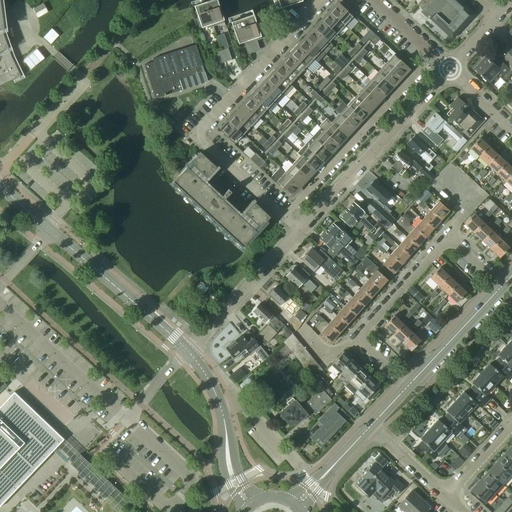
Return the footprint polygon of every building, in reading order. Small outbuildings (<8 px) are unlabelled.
[(0,0),(0,85),(21,76),(11,57),(0,25),(0,21),(3,21),(0,0)] [(217,0),(210,0),(205,2),(214,26),(217,25),(216,23),(224,20),(217,0)] [(277,0),(281,8),(303,0),(302,0),(277,0)] [(456,0),(420,0),(416,4),(422,10),(420,12),(426,17),(428,15),(452,37),(457,32),(458,33),(461,30),(460,29),(472,15),(456,0)] [(214,26),(205,2),(194,6),(201,28),(209,25),(210,27),(214,26)] [(338,3),(330,12),(344,25),(354,15),(347,8),(346,9),(347,9),(346,10),(338,3)] [(330,12),(322,20),(337,33),(344,25),(330,12)] [(254,14),(242,18),(251,42),(254,41),(253,39),(261,36),(254,14)] [(251,42),(242,18),(231,22),(239,44),(246,41),(247,43),(251,42)] [(322,20),(315,29),(329,42),(337,33),(322,20)] [(315,29),(307,37),(325,54),(333,45),(329,42),(315,29)] [(368,39),(373,33),(370,29),(364,35),(368,39)] [(223,34),(217,36),(222,49),(228,47),(223,34)] [(379,38),(376,35),(370,41),(374,44),(379,38)] [(307,37),(299,45),(313,58),(317,62),(325,54),(307,37)] [(352,48),(356,51),(361,46),(357,43),(352,48)] [(154,61),(144,64),(155,98),(176,91),(172,80),(192,74),(192,76),(204,73),(202,66),(203,66),(196,44),(153,58),(154,61)] [(299,45),(291,54),(306,67),(313,58),(299,45)] [(499,56),(511,68),(511,47),(511,48),(508,46),(499,56)] [(351,57),(356,51),(352,48),(347,53),(351,57)] [(358,53),(362,57),(367,51),(363,48),(358,53)] [(348,60),(341,53),(336,58),(340,61),(337,65),(341,68),(348,60)] [(357,62),(362,57),(358,53),(353,59),(357,62)] [(385,63),(400,76),(408,67),(400,60),(401,59),(402,60),(402,59),(395,53),(385,63)] [(291,54),(284,62),(298,75),(306,67),(291,54)] [(506,78),(511,71),(511,68),(499,56),(493,62),(487,55),(476,67),(483,74),(482,75),(492,84),(502,73),(506,78)] [(284,62),(276,70),(290,84),(298,75),(284,62)] [(385,63),(378,71),(392,85),(400,76),(385,63)] [(336,73),(341,68),(337,65),(332,70),(336,73)] [(343,70),(346,73),(351,68),(348,65),(343,70)] [(276,70),(268,79),(286,96),(294,87),(290,84),(276,70)] [(341,79),(346,73),(343,70),(338,75),(341,79)] [(378,71),(370,80),(384,93),(392,85),(378,71)] [(322,81),(325,85),(330,79),(327,76),(322,81)] [(268,79),(260,87),(275,100),(274,101),(277,104),(285,95),(286,96),(268,79)] [(370,80),(362,88),(376,101),(384,93),(370,80)] [(320,90),(325,85),(322,81),(317,87),(320,90)] [(327,87),(331,90),(336,85),(332,81),(327,87)] [(260,87),(253,96),(267,109),(274,101),(275,100),(260,87)] [(326,96),(331,90),(327,87),(322,92),(326,96)] [(362,88),(355,97),(369,110),(376,101),(362,88)] [(310,93),(315,98),(318,94),(313,89),(310,93)] [(318,94),(315,98),(321,103),(324,99),(318,94)] [(253,96),(245,104),(259,117),(267,109),(253,96)] [(355,97),(347,105),(361,118),(369,110),(355,97)] [(448,116),(455,122),(463,113),(461,111),(466,105),(457,97),(446,109),(450,113),(448,116)] [(303,101),(298,107),(302,110),(307,105),(303,101)] [(245,104),(237,112),(251,125),(259,117),(245,104)] [(347,105),(339,113),(353,126),(361,118),(347,105)] [(302,110),(298,107),(293,112),(297,115),(302,110)] [(309,107),(304,112),(308,115),(313,110),(309,107)] [(467,109),(463,113),(455,122),(468,134),(480,120),(467,109)] [(237,112),(229,121),(244,134),(251,125),(237,112)] [(308,115),(304,112),(299,117),(303,121),(308,115)] [(435,112),(424,124),(436,135),(442,128),(447,123),(435,112)] [(339,113),(331,122),(345,135),(353,126),(339,113)] [(288,118),(283,123),(286,127),(291,121),(288,118)] [(338,143),(345,135),(331,122),(327,118),(319,126),(320,127),(338,143)] [(244,134),(229,121),(221,129),(229,136),(228,138),(228,137),(227,138),(234,144),(244,134)] [(286,127),(283,123),(278,129),(281,132),(286,127)] [(294,123),(289,129),(292,132),(297,127),(294,123)] [(447,123),(442,128),(457,142),(462,146),(466,141),(462,137),(462,136),(450,125),(447,123)] [(330,152),(338,143),(320,127),(313,136),(330,152)] [(292,132),(289,129),(283,134),(287,138),(292,132)] [(272,135),(267,140),(271,143),(276,138),(272,135)] [(408,142),(406,144),(418,155),(422,151),(431,159),(435,155),(414,135),(411,139),(410,139),(408,141),(408,142)] [(322,160),(330,152),(313,136),(305,144),(322,160)] [(469,149),(478,157),(489,146),(479,138),(469,149)] [(271,143),(267,140),(262,146),(266,149),(271,143)] [(278,140),(273,146),(277,149),(282,143),(278,140)] [(314,168),(322,160),(305,144),(297,152),(314,168)] [(277,149),(273,146),(268,151),(272,154),(277,149)] [(478,157),(487,165),(497,154),(489,146),(478,157)] [(429,171),(418,161),(414,158),(412,160),(401,150),(393,159),(396,162),(391,167),(397,173),(402,168),(405,170),(409,164),(417,171),(418,170),(430,181),(434,177),(428,171),(429,171)] [(307,177),(314,168),(297,152),(297,153),(300,156),(293,164),(307,177)] [(200,153),(172,184),(242,248),(270,217),(254,203),(241,217),(224,202),(228,198),(227,197),(231,192),(228,190),(224,194),(223,193),(219,197),(202,182),(216,168),(200,153)] [(250,159),(254,162),(259,156),(255,153),(250,159)] [(465,153),(461,158),(459,157),(455,161),(459,164),(462,160),(463,161),(468,156),(465,153)] [(487,165),(496,173),(506,163),(497,154),(487,165)] [(418,161),(429,171),(433,167),(422,157),(418,161)] [(261,158),(256,164),(259,167),(265,162),(261,158)] [(474,161),(469,167),(472,170),(478,164),(474,161)] [(496,173),(505,182),(511,173),(511,167),(506,163),(496,173)] [(293,164),(285,172),(299,185),(307,177),(293,164)] [(280,167),(270,177),(275,182),(282,189),(283,188),(282,188),(283,187),(287,190),(286,192),(290,196),(292,195),(291,194),(299,185),(285,172),(280,167)] [(483,169),(478,175),(482,178),(487,172),(483,169)] [(488,184),(483,189),(485,191),(495,180),(492,177),(487,183),(488,184)] [(391,194),(374,179),(365,189),(375,198),(365,208),(387,228),(395,219),(390,214),(392,212),(382,203),(391,194)] [(501,185),(491,197),(494,200),(504,188),(501,185)] [(426,190),(418,199),(423,203),(431,194),(429,193),(426,190)] [(418,199),(415,202),(423,210),(426,206),(423,203),(418,199)] [(438,201),(430,210),(441,220),(449,211),(438,201)] [(353,202),(346,209),(362,225),(370,231),(374,227),(365,219),(368,216),(364,212),(353,202)] [(497,207),(494,204),(484,215),(487,218),(497,207)] [(410,208),(408,211),(410,213),(409,214),(415,218),(418,215),(410,208)] [(362,225),(346,209),(339,217),(351,227),(354,224),(359,229),(362,225)] [(430,210),(422,219),(433,229),(441,220),(430,210)] [(464,225),(473,233),(483,223),(474,214),(464,225)] [(498,218),(493,223),(496,227),(501,221),(498,218)] [(404,219),(401,222),(407,227),(410,224),(404,219)] [(422,219),(414,228),(425,238),(433,229),(422,219)] [(333,224),(326,231),(354,257),(358,260),(367,250),(363,245),(357,252),(346,242),(350,238),(334,223),(333,224)] [(473,233),(481,241),(491,231),(483,223),(473,233)] [(402,233),(392,224),(388,228),(384,233),(386,236),(391,230),(399,236),(402,233)] [(507,226),(501,232),(505,235),(510,229),(507,226)] [(414,228),(406,237),(417,247),(425,238),(414,228)] [(380,235),(383,232),(379,229),(373,235),(377,239),(380,235)] [(326,231),(319,238),(330,249),(326,253),(332,258),(338,252),(349,262),(354,257),(326,231)] [(369,231),(363,238),(371,245),(377,239),(369,231)] [(481,241),(490,250),(500,239),(491,231),(481,241)] [(386,236),(384,233),(383,232),(380,235),(383,238),(385,240),(391,245),(394,242),(386,236)] [(406,237),(398,246),(409,256),(417,247),(406,237)] [(500,239),(490,250),(499,258),(509,248),(500,239)] [(378,244),(373,250),(375,252),(377,249),(383,254),(386,251),(380,246),(378,244)] [(398,246),(390,255),(401,264),(409,256),(398,246)] [(301,259),(313,270),(315,272),(321,266),(334,279),(343,270),(326,255),(322,259),(311,249),(301,259)] [(401,264),(390,255),(382,264),(393,274),(401,264)] [(373,273),(368,279),(379,289),(388,280),(377,270),(378,268),(366,257),(361,262),(373,273)] [(430,278),(439,287),(449,276),(440,267),(430,278)] [(287,275),(286,276),(298,287),(301,284),(311,293),(316,287),(307,278),(310,275),(302,268),(299,272),(294,268),(291,271),(288,271),(287,273),(287,275)] [(358,270),(355,274),(361,278),(364,275),(358,270)] [(439,287),(447,295),(457,284),(449,276),(439,287)] [(350,279),(347,282),(353,287),(356,284),(350,279)] [(368,279),(360,288),(371,298),(379,289),(368,279)] [(201,281),(196,287),(203,294),(209,288),(201,281)] [(457,284),(447,295),(456,303),(457,302),(463,296),(466,292),(457,284)] [(270,293),(269,293),(281,304),(283,303),(291,310),(289,312),(300,322),(307,314),(276,286),(273,289),(271,289),(270,291),(270,293)] [(344,286),(339,291),(345,296),(349,291),(344,286)] [(360,288),(352,297),(363,307),(371,298),(360,288)] [(434,290),(429,296),(432,299),(438,293),(434,290)] [(419,302),(424,297),(418,291),(413,296),(419,302)] [(463,296),(457,302),(461,306),(467,300),(463,296)] [(334,297),(331,300),(337,305),(340,302),(334,297)] [(352,297),(344,306),(355,316),(363,307),(352,297)] [(328,298),(324,303),(326,305),(331,310),(336,305),(328,298)] [(443,298),(438,304),(441,307),(446,301),(443,298)] [(416,302),(409,311),(412,314),(420,306),(416,302)] [(264,345),(268,342),(276,333),(271,328),(279,320),(261,303),(253,311),(265,322),(268,319),(271,321),(256,337),(264,345)] [(326,305),(323,309),(329,314),(332,311),(331,310),(326,305)] [(344,306),(336,315),(347,325),(355,316),(344,306)] [(409,311),(404,317),(407,320),(412,314),(409,311)] [(318,315),(315,318),(321,323),(324,320),(318,315)] [(336,315),(328,324),(339,334),(347,325),(336,315)] [(384,326),(393,335),(403,324),(394,316),(384,326)] [(432,318),(426,325),(435,333),(441,327),(432,318)] [(418,319),(412,325),(416,328),(421,322),(418,319)] [(339,334),(328,324),(320,333),(331,343),(339,334)] [(393,335),(402,343),(412,332),(403,324),(393,335)] [(287,328),(282,334),(286,338),(291,332),(287,328)] [(242,335),(227,348),(235,358),(240,353),(245,359),(261,346),(249,331),(243,336),(242,335)] [(412,332),(402,343),(411,352),(421,341),(412,332)] [(283,342),(284,343),(287,347),(297,339),(292,333),(283,342)] [(291,351),(300,343),(297,339),(287,347),(291,351)] [(281,359),(291,351),(287,347),(284,343),(275,352),(281,359)] [(291,351),(295,356),(304,348),(300,343),(291,351)] [(501,358),(497,362),(511,375),(511,349),(507,345),(498,355),(501,358)] [(295,356),(299,361),(308,353),(304,348),(295,356)] [(331,365),(340,373),(352,360),(343,352),(331,365)] [(299,361),(303,365),(312,357),(308,353),(299,361)] [(303,365),(306,370),(315,362),(312,357),(303,365)] [(340,373),(349,382),(361,369),(352,360),(340,373)] [(306,370),(310,374),(319,366),(315,362),(306,370)] [(490,364),(481,373),(495,385),(503,377),(507,381),(511,375),(497,362),(493,366),(490,364)] [(319,366),(310,374),(314,379),(323,371),(319,366)] [(239,368),(231,375),(236,381),(236,382),(245,375),(239,368)] [(349,382),(345,386),(353,395),(354,394),(357,390),(370,377),(361,369),(349,382)] [(475,386),(471,390),(486,404),(490,399),(486,395),(495,385),(481,373),(472,383),(475,386)] [(357,390),(354,394),(362,401),(366,398),(366,399),(379,386),(370,377),(357,390)] [(318,384),(323,390),(327,387),(322,381),(318,384)] [(331,393),(327,387),(323,390),(328,396),(331,393)] [(328,396),(323,390),(300,408),(292,398),(286,403),(289,406),(280,413),(290,425),(295,421),(296,423),(309,412),(309,411),(311,409),(316,415),(332,402),(328,396)] [(465,392),(456,401),(469,413),(477,404),(482,408),(486,404),(471,390),(467,394),(465,392)] [(15,391),(0,406),(0,506),(39,466),(36,463),(52,447),(49,444),(58,435),(59,433),(58,432),(15,391)] [(336,402),(342,407),(345,404),(339,398),(336,402)] [(450,414),(446,418),(460,432),(461,431),(464,434),(468,429),(460,422),(469,413),(456,401),(447,411),(450,414)] [(322,425),(313,435),(324,444),(345,421),(335,412),(339,408),(334,404),(318,421),(322,425)] [(345,404),(342,407),(348,412),(351,409),(345,404)] [(439,420),(430,429),(443,441),(452,432),(456,436),(460,432),(446,418),(442,422),(439,420)] [(434,450),(443,441),(430,429),(421,439),(424,441),(420,446),(435,460),(439,455),(434,450)] [(464,444),(458,450),(464,456),(470,450),(464,444)] [(511,456),(508,452),(499,462),(511,473),(511,456)] [(79,454),(70,463),(106,498),(115,489),(104,478),(91,466),(80,455),(79,454)] [(511,473),(499,462),(491,471),(505,484),(511,475),(511,473)] [(362,478),(356,485),(370,498),(373,494),(382,503),(387,497),(388,498),(392,494),(395,497),(404,487),(396,480),(394,482),(375,464),(362,478)] [(491,471),(482,480),(496,493),(505,484),(491,471)] [(496,493),(482,480),(473,490),(487,503),(496,493)] [(428,511),(431,509),(412,492),(398,506),(404,511),(428,511)] [(504,511),(510,506),(505,502),(495,511),(504,511)]
